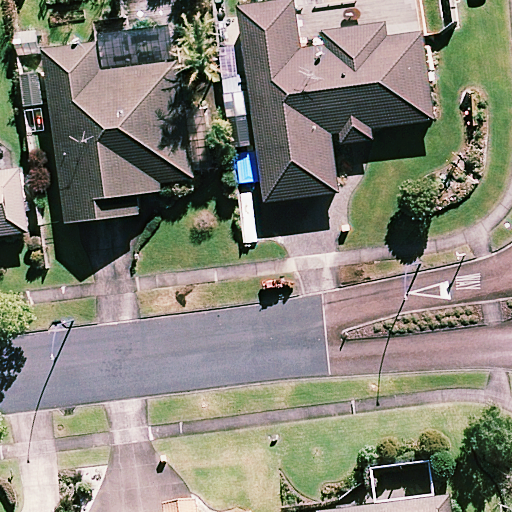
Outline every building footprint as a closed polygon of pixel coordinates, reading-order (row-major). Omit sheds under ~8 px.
[(199,175),(178,0),(131,0),(135,36),(53,46),(74,219),(147,210),(144,182),(199,175)] [(439,120),(434,25),(327,27),(329,43),(310,44),(306,0),(247,0),(268,196),(344,190),(343,140),(381,138),(379,125),(439,120)] [(0,166),(0,233),(39,230),(32,163),(0,166)] [(456,511),(454,498),(430,498),(428,481),(400,483),(383,485),(386,506),(331,511),(456,511)] [(201,511),(201,502),(171,505),(171,511),(201,511)]
